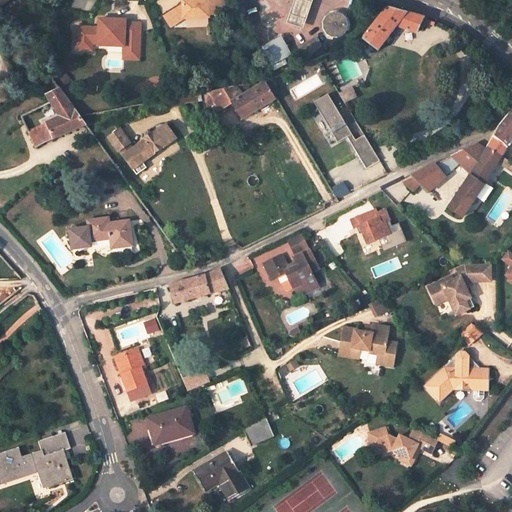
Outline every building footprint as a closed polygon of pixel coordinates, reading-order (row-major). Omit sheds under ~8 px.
[(0,0),(0,8),(12,0),(0,0)] [(196,0),(182,1),(183,5),(164,17),(170,27),(183,19),(209,18),(209,15),(225,14),(224,0),(196,0)] [(312,0),(294,0),(291,9),(287,23),(303,28),(308,14),(312,0)] [(371,28),(363,39),(378,50),(386,40),(389,42),(392,38),(389,35),(397,25),(416,32),(418,29),(422,31),(423,29),(426,24),(425,21),(427,18),(426,18),(387,6),(373,25),(372,24),(370,28),(371,28)] [(341,14),(335,12),(330,13),(325,17),(322,23),(324,30),(327,34),(333,38),(338,37),(343,34),(346,31),(348,26),(346,18),(341,14)] [(105,47),(125,48),(124,53),(140,54),(141,25),(126,25),(126,22),(100,21),(99,29),(78,28),(77,46),(93,46),(93,39),(99,39),(106,39),(105,47)] [(281,36),(261,46),(272,66),(292,55),(281,36)] [(140,54),(124,53),(124,61),(140,61),(140,54)] [(232,103),(241,119),(268,103),(270,105),(274,103),(272,101),(276,99),(265,81),(259,82),(261,85),(258,87),(242,96),(236,86),(209,92),(220,110),(232,103)] [(46,94),(60,117),(46,123),(48,126),(43,128),(46,133),(31,139),(35,147),(87,125),(59,88),(46,94)] [(348,102),(355,99),(351,91),(344,94),(348,102)] [(209,92),(192,95),(196,101),(204,99),(211,116),(220,110),(209,92)] [(192,95),(180,97),(181,104),(196,101),(192,95)] [(355,141),(327,95),(313,104),(338,143),(347,138),(355,151),(359,149),(362,154),(358,156),(367,169),(379,161),(363,136),(355,141)] [(338,143),(313,104),(311,105),(336,144),(338,143)] [(34,111),(23,117),(25,123),(37,118),(34,111)] [(507,145),(511,138),(511,112),(499,128),(489,146),(501,155),(507,145)] [(48,126),(46,123),(28,131),(31,139),(46,133),(43,128),(48,126)] [(146,141),(124,156),(138,175),(147,168),(143,163),(177,138),(167,125),(155,134),(153,132),(144,138),(146,141)] [(121,129),(109,138),(119,152),(131,144),(121,129)] [(362,154),(359,149),(355,151),(347,138),(344,140),(364,171),(367,169),(358,156),(362,154)] [(460,163),(472,173),(451,206),(461,213),(464,215),(484,185),(497,161),(501,155),(489,146),(487,150),(477,143),(452,155),(460,163)] [(445,176),(460,163),(452,155),(435,164),(445,176)] [(497,161),(509,170),(511,165),(511,162),(501,155),(497,161)] [(429,190),(445,176),(435,164),(403,180),(414,189),(420,182),(429,190)] [(344,183),(332,190),(337,198),(350,192),(344,183)] [(448,212),(458,218),(461,213),(451,206),(448,212)] [(367,243),(390,234),(386,223),(390,221),(385,209),(377,213),(379,217),(372,220),(369,213),(352,220),(355,228),(360,225),(367,243)] [(72,249),(92,247),(91,241),(110,239),(112,249),(133,246),(131,230),(127,231),(125,221),(110,223),(109,218),(88,221),(89,225),(89,228),(73,230),(70,230),(72,249)] [(394,232),(390,221),(386,223),(390,234),(394,232)] [(288,240),(296,256),(311,249),(303,233),(288,240)] [(298,265),(289,270),(288,267),(282,255),(264,264),(272,279),(286,272),(294,289),(303,284),(306,289),(318,283),(312,272),(320,268),(311,249),(296,256),(294,257),(297,262),(298,265)] [(511,253),(509,251),(503,258),(511,264),(511,267),(507,274),(511,277),(509,280),(511,281),(511,253)] [(466,266),(458,270),(461,277),(454,280),(453,276),(441,281),(442,284),(430,289),(437,304),(450,299),(457,315),(475,306),(465,283),(469,281),(492,280),(491,264),(466,266)] [(176,303),(217,292),(221,306),(234,302),(220,268),(208,274),(171,284),(176,303)] [(308,294),(320,287),(318,283),(306,289),(308,294)] [(303,284),(294,289),(297,294),(306,289),(303,284)] [(376,315),(385,315),(384,305),(375,305),(376,315)] [(155,319),(144,323),(148,334),(158,330),(155,319)] [(484,331),(473,323),(463,332),(472,342),(484,331)] [(345,327),(339,354),(359,358),(362,347),(370,349),(369,352),(379,354),(377,363),(394,367),(398,344),(387,341),(390,328),(374,325),(372,334),(357,331),(357,329),(345,327)] [(118,356),(125,374),(122,375),(128,390),(147,383),(142,367),(144,366),(138,349),(118,356)] [(464,349),(425,385),(441,401),(453,389),(454,386),(474,386),(474,390),(486,391),(487,380),(480,379),(481,367),(464,349)] [(125,374),(118,356),(115,357),(122,375),(125,374)] [(291,369),(299,363),(296,359),(288,364),(291,369)] [(489,391),(490,368),(481,367),(480,379),(487,380),(486,391),(489,391)] [(154,439),(174,434),(175,438),(195,432),(187,407),(148,418),(154,439)] [(251,445),(274,434),(267,417),(245,430),(251,445)] [(416,451),(418,447),(432,453),(438,440),(437,440),(414,429),(409,439),(399,434),(396,439),(387,434),(382,436),(379,429),(367,433),(373,449),(383,446),(385,453),(394,451),(403,455),(414,461),(419,454),(416,451)] [(0,477),(2,483),(43,470),(48,488),(74,480),(64,451),(71,449),(66,433),(39,441),(42,451),(22,457),(19,447),(0,453),(0,477)] [(438,440),(453,447),(457,441),(441,433),(437,440),(438,440)] [(156,444),(175,438),(174,434),(154,439),(156,444)] [(250,488),(228,451),(194,471),(205,491),(219,482),(230,500),(250,488)] [(414,461),(403,455),(400,461),(411,467),(414,461)]
